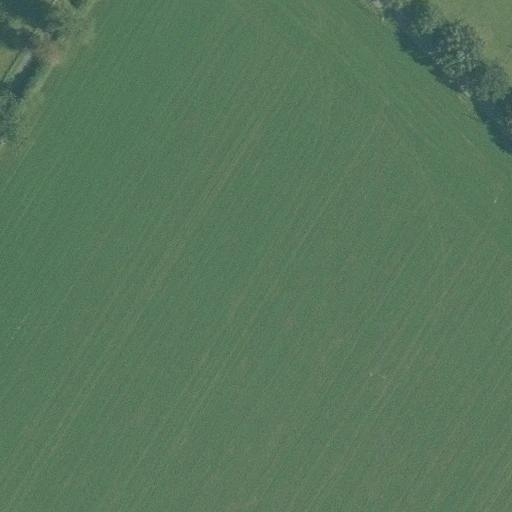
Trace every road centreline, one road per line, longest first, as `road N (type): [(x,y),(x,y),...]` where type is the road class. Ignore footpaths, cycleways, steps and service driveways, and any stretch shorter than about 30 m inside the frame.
road 1 (unclassified): [(511,132),(383,0)]
road 2 (unclassified): [(67,0),(0,107)]
